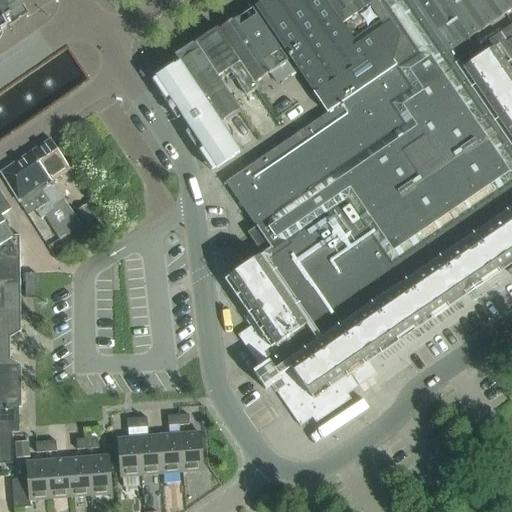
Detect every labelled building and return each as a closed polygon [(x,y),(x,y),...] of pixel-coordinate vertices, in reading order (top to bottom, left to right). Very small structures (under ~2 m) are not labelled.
[(0,0),(0,12),(4,20),(7,26),(8,28),(19,21),(19,20),(28,14),(22,6),(23,5),(18,0),(0,0)] [(383,0),(394,15),(395,15),(411,38),(395,49),(391,62),(362,82),(323,110),(326,115),(225,183),(256,228),(269,220),(280,235),(283,240),(228,278),(252,312),(243,318),(250,328),(238,336),(259,368),(252,373),(265,391),(272,386),(300,427),(312,418),(316,424),(351,400),(347,395),(359,386),(348,371),(468,290),(511,259),(511,39),(506,44),(499,34),(476,50),(468,39),(464,43),(447,54),(410,0),(383,0)] [(312,95),(323,110),(362,82),(391,62),(395,49),(411,38),(395,15),(394,15),(383,0),(260,0),(252,5),(288,60),(312,95)] [(410,0),(447,54),(464,43),(434,0),(410,0)] [(434,0),(464,43),(468,39),(497,20),(483,0),(434,0)] [(483,0),(497,20),(511,9),(511,5),(508,0),(483,0)] [(252,5),(216,29),(253,85),(254,84),(288,60),(252,5)] [(506,43),(511,38),(511,25),(499,34),(506,43)] [(257,89),(254,84),(253,85),(216,29),(194,43),(217,79),(228,71),(245,97),(257,89)] [(174,56),(178,62),(171,67),(169,64),(154,75),(196,139),(218,124),(238,111),(219,81),(217,79),(194,43),(174,56)] [(216,169),(238,155),(218,124),(196,139),(216,169)] [(49,140),(31,152),(51,183),(52,183),(69,171),(49,140)] [(81,227),(52,183),(51,183),(31,152),(0,171),(0,175),(18,204),(19,203),(27,216),(34,211),(41,221),(44,219),(59,241),(81,227)] [(19,236),(14,237),(0,217),(10,211),(0,194),(0,272),(19,272),(19,236)] [(88,233),(100,225),(87,205),(75,212),(88,233)] [(0,303),(19,303),(19,272),(0,272),(0,303)] [(36,275),(25,275),(25,300),(35,300),(36,275)] [(19,303),(0,303),(0,355),(9,355),(8,338),(19,332),(19,303)] [(0,381),(21,381),(20,366),(10,359),(10,355),(9,355),(0,355),(0,381)] [(0,381),(0,408),(21,408),(21,381),(0,381)] [(0,408),(0,461),(9,462),(8,433),(18,433),(18,428),(17,408),(0,408)] [(178,416),(179,426),(188,425),(187,415),(178,416)] [(168,427),(179,426),(178,416),(167,417),(168,427)] [(137,430),(136,419),(127,420),(127,430),(137,430)] [(136,419),(137,430),(147,429),(146,419),(136,419)] [(179,436),(182,472),(203,470),(200,435),(179,436)] [(161,473),(182,472),(179,436),(159,438),(161,473)] [(141,475),(161,473),(159,438),(138,440),(141,475)] [(96,439),(87,440),(87,450),(97,449),(96,439)] [(87,450),(87,440),(76,440),(77,451),(87,450)] [(120,477),(141,475),(138,440),(117,441),(120,477)] [(55,442),(45,443),(46,453),(56,452),(55,442)] [(46,453),(45,443),(35,444),(35,453),(46,453)] [(109,458),(88,460),(91,495),(112,494),(109,458)] [(70,497),(91,495),(88,460),(67,462),(70,497)] [(49,499),(70,497),(67,462),(47,463),(49,499)] [(30,500),(49,499),(47,463),(26,465),(27,479),(12,481),(14,510),(30,508),(30,500)]
